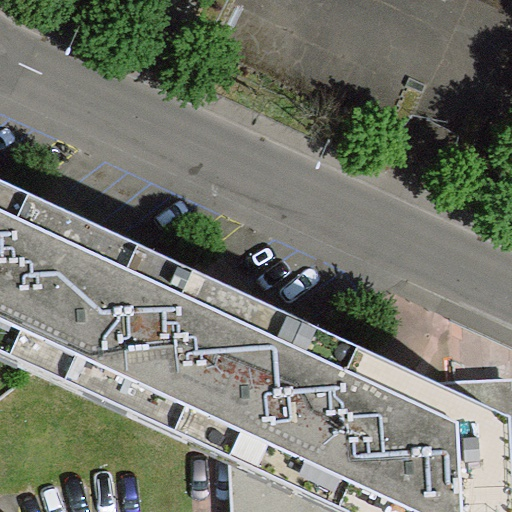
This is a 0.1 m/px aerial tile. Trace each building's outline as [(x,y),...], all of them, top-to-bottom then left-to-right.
[(19,198),(0,188),(0,358),(28,372),(19,198)] [(19,198),(28,372),(191,447),(183,273),(19,198)] [(183,273),(191,447),(246,473),(329,511),(357,511),(346,347),(183,273)] [(346,347),(357,511),(511,511),(511,423),(456,397),(346,347)] [(511,393),(456,397),(511,423),(511,393)] [(329,511),(246,473),(247,511),(329,511)]
